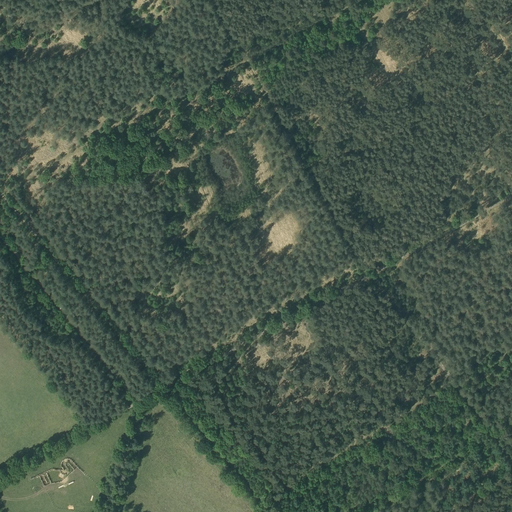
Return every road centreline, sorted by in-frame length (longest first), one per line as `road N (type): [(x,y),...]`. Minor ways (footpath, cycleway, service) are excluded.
road 1 (track): [(306,164),(379,141),(511,50)]
road 2 (track): [(165,387),(370,274)]
road 3 (track): [(0,235),(136,401)]
road 4 (track): [(213,0),(306,164)]
road 5 (track): [(370,274),(511,196)]
road 6 (track): [(267,511),(165,387)]
road 7 (track): [(0,476),(136,401)]
road 8 (track): [(370,274),(453,383)]
road 9 (track): [(306,164),(370,274)]
